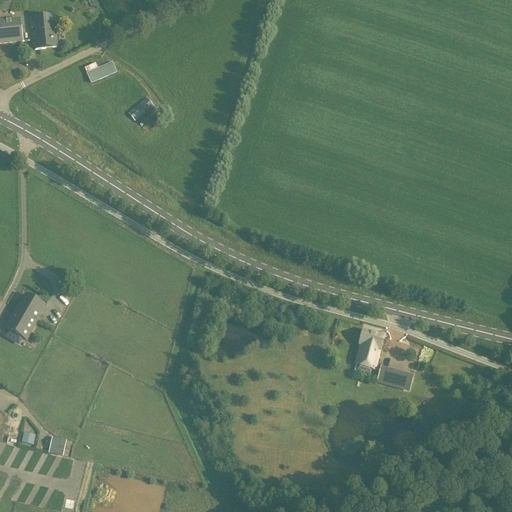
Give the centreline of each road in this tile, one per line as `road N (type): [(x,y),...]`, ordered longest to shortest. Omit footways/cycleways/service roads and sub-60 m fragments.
road 1 (secondary): [(511,339),(292,281),(230,256),(0,117)]
road 2 (unclassified): [(0,105),(21,84),(192,0)]
road 3 (track): [(511,431),(347,511)]
